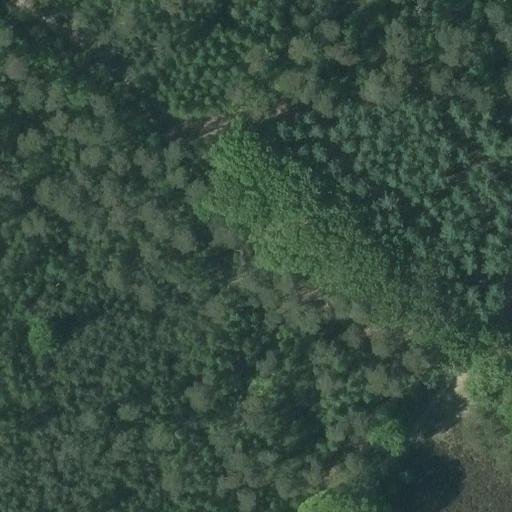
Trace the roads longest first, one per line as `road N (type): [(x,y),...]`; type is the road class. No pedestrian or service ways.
road 1 (track): [(181,115),(511,390)]
road 2 (track): [(511,292),(343,511)]
road 3 (track): [(18,0),(181,115)]
